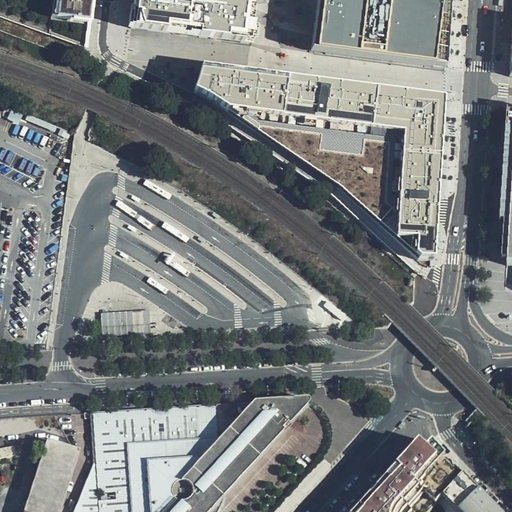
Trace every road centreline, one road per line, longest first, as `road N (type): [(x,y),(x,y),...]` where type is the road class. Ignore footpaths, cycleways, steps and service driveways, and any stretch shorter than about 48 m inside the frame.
road 1 (tertiary): [(0,395),(237,377),(403,380)]
road 2 (residential): [(218,111),(115,61),(103,39),(107,0)]
road 3 (tertiary): [(411,391),(307,511)]
road 4 (residential): [(466,200),(438,325)]
road 5 (residential): [(511,504),(447,434),(439,403)]
